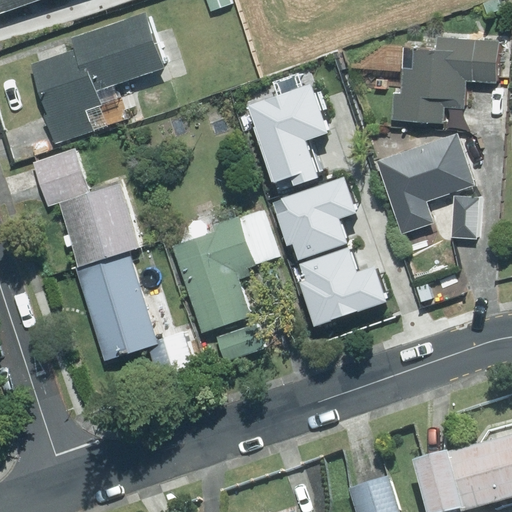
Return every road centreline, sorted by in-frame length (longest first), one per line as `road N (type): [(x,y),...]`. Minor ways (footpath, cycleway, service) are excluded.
road 1 (residential): [(70,495),(511,337)]
road 2 (residential): [(70,495),(0,291)]
